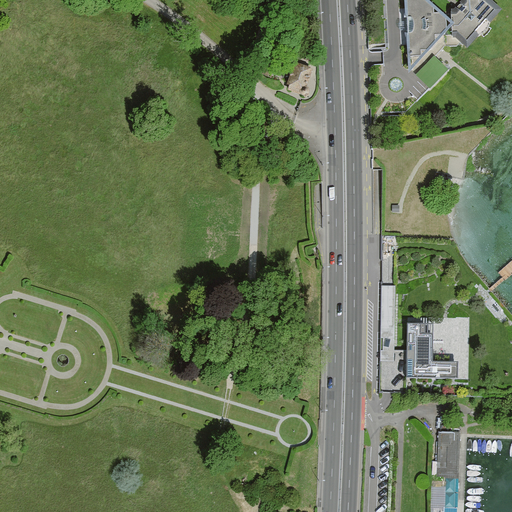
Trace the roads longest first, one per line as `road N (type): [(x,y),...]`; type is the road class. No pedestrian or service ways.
road 1 (primary): [(349,511),(357,262),(349,0)]
road 2 (primary): [(328,0),(336,186),(330,511)]
